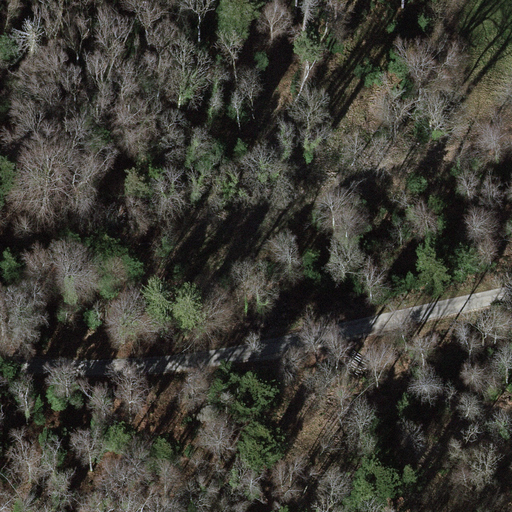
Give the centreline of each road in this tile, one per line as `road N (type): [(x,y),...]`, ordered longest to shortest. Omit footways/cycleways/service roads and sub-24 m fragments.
road 1 (unclassified): [(511,294),(184,360),(0,361)]
road 2 (track): [(0,140),(150,188),(229,194),(253,205),(267,237)]
road 3 (track): [(326,333),(383,369),(511,413)]
